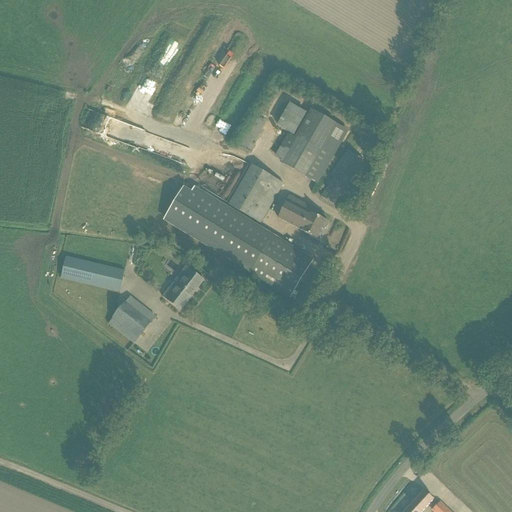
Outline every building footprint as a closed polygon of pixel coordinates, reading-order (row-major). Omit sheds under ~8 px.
[(307,114),(290,104),(277,126),(294,136),(307,114)] [(255,119),(252,117),(238,147),(252,152),(266,122),(263,121),(267,113),(260,110),(255,119)] [(307,179),(337,126),(310,110),(280,163),(307,179)] [(189,149),(145,132),(139,148),(184,165),(189,149)] [(333,205),(363,160),(347,150),(332,173),(333,173),(331,176),(333,178),(321,197),(333,205)] [(284,184),(251,166),(228,206),(261,224),(284,184)] [(177,227),(185,232),(263,279),(262,281),(290,299),(314,261),(273,236),(267,245),(253,237),(258,229),(194,190),(171,228),(175,231),(177,227)] [(303,231),(310,235),(319,240),(328,222),(312,214),(314,210),(291,198),(280,219),(303,231)] [(61,279),(119,293),(125,271),(66,257),(61,279)] [(174,262),(170,268),(178,273),(181,267),(174,262)] [(164,296),(163,297),(180,311),(204,280),(196,274),(187,267),(174,282),(179,286),(168,299),(164,296)] [(133,344),(134,343),(155,317),(130,297),(113,319),(109,325),(133,344)] [(412,505),(420,511),(423,511),(434,500),(424,491),(412,505)] [(432,511),(450,511),(440,502),(432,511)]
